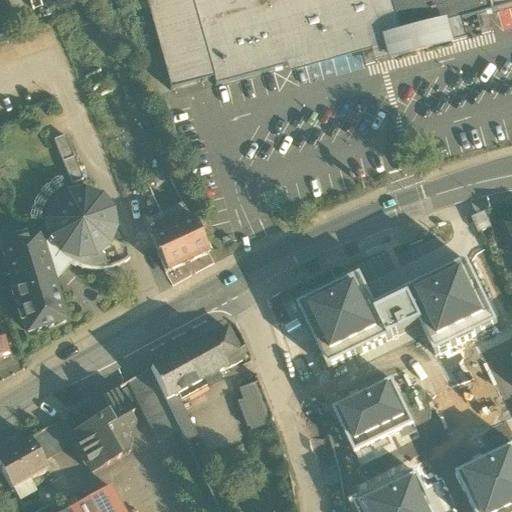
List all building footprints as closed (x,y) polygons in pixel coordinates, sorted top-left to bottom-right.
[(145,0),(170,90),(213,78),(191,0),(145,0)] [(462,20),(511,6),(511,0),(191,0),(213,78),(215,86),(386,40),(391,60),(431,49),(467,39),(462,20)] [(81,182),(63,139),(53,143),(71,187),(81,182)] [(63,191),(60,183),(51,187),(40,199),(34,209),(31,224),(39,224),(48,202),(63,191)] [(63,191),(48,202),(39,224),(46,225),(49,242),(51,246),(68,265),(82,270),(101,272),(116,268),(128,261),(127,253),(110,243),(113,232),(111,214),(99,200),(83,194),(66,197),(63,191)] [(473,220),(480,235),(493,229),(486,213),(473,220)] [(143,223),(150,238),(167,231),(160,216),(143,223)] [(156,252),(166,274),(207,256),(190,220),(167,231),(150,238),(156,252)] [(43,253),(38,237),(2,248),(27,334),(63,323),(51,282),(43,253)] [(68,265),(51,246),(43,253),(51,282),(68,265)] [(361,278),(298,308),(329,372),(420,327),(435,358),(498,328),(467,264),(376,309),(361,278)] [(290,294),(279,300),(282,305),(293,300),(290,294)] [(226,330),(209,340),(227,370),(243,361),(243,362),(249,359),(245,349),(238,352),(226,330)] [(216,376),(227,370),(209,340),(209,339),(178,355),(194,387),(204,382),(216,376)] [(165,403),(175,398),(194,387),(178,355),(150,371),(165,403)] [(129,382),(158,442),(179,431),(165,403),(150,371),(129,382)] [(204,382),(208,389),(208,390),(220,383),(216,376),(204,382)] [(208,389),(204,382),(194,387),(198,394),(208,389)] [(236,403),(246,428),(272,418),(258,382),(237,390),(241,401),(236,403)] [(392,383),(333,412),(355,457),(414,429),(392,383)] [(198,394),(194,387),(175,398),(178,405),(198,394)] [(70,437),(92,475),(119,459),(119,457),(127,452),(134,427),(129,418),(132,416),(117,390),(97,402),(106,417),(95,423),(70,437)] [(179,431),(183,441),(193,437),(178,405),(175,398),(165,403),(179,431)] [(106,417),(97,402),(87,408),(95,423),(106,417)] [(61,422),(40,434),(52,456),(73,444),(61,422)] [(41,463),(52,456),(40,434),(29,440),(41,463)] [(0,456),(0,473),(11,493),(47,473),(41,463),(29,440),(0,456)] [(511,511),(511,449),(456,476),(473,511),(511,511)] [(435,511),(418,477),(358,506),(361,511),(435,511)] [(123,511),(109,488),(65,511),(123,511)] [(2,507),(4,511),(22,511),(16,499),(2,507)]
